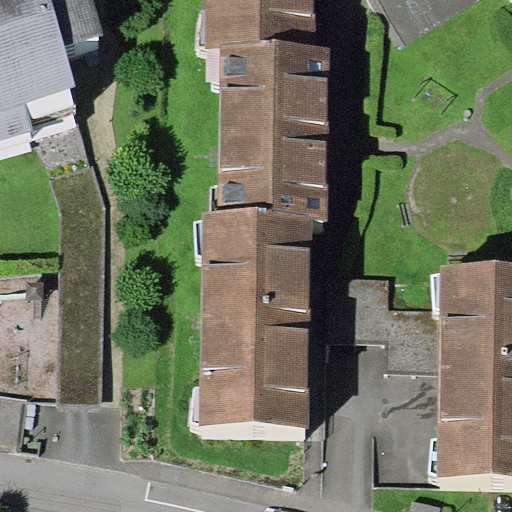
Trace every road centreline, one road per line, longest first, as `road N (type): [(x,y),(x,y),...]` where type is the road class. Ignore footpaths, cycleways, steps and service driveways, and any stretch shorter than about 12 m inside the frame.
road 1 (unknown): [(89,494),(110,157)]
road 2 (residential): [(0,475),(170,511)]
